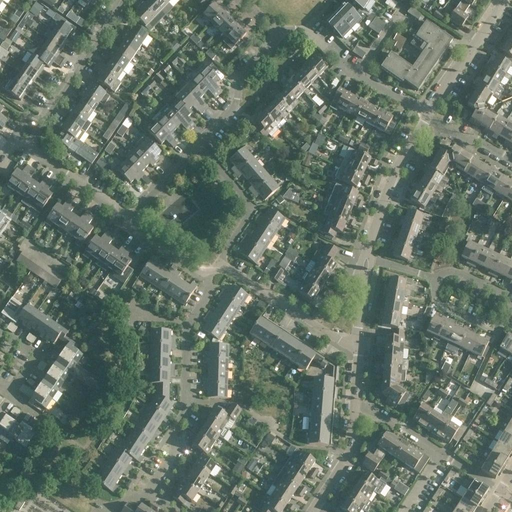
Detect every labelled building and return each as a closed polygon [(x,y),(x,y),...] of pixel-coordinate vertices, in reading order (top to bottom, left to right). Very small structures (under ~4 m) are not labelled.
[(165,16),(149,0),(145,5),(140,0),(135,0),(134,1),(158,23),(165,16)] [(173,8),(168,4),(164,0),(149,0),(165,16),(173,8)] [(348,0),(363,10),(370,0),(348,0)] [(462,0),(448,20),(452,23),(451,26),(458,30),(459,28),(460,29),(468,17),(463,14),(470,5),(471,7),(475,0),(462,0)] [(158,23),(134,1),(131,4),(138,11),(134,16),(145,27),(144,27),(149,32),(158,23)] [(35,3),(30,12),(36,16),(42,8),(35,3)] [(206,12),(203,16),(211,23),(225,9),(222,5),(219,9),(214,4),(210,8),(207,6),(204,10),(206,12)] [(338,9),(339,10),(335,14),(351,30),(359,21),(346,8),(343,4),(338,9)] [(386,10),(394,15),(398,9),(390,4),(386,10)] [(407,13),(418,21),(422,15),(411,7),(407,13)] [(219,31),(230,19),(226,15),(229,12),(225,9),(211,23),(219,31)] [(66,17),(76,24),(79,19),(69,12),(66,17)] [(22,22),(26,25),(29,21),(31,22),(33,18),(27,14),(22,22)] [(55,14),(52,19),(56,22),(55,24),(58,26),(54,32),(76,47),(78,43),(70,37),(74,32),(76,28),(66,21),(55,14)] [(329,26),(342,39),(351,30),(335,14),(331,19),(330,18),(325,23),(329,26)] [(375,18),(372,23),(382,30),(386,25),(375,18)] [(227,39),(241,24),(237,20),(234,24),(230,19),(219,31),(227,39)] [(16,31),(19,33),(21,35),(23,36),(24,35),(21,32),(26,25),(22,22),(16,31)] [(412,69),(390,54),(380,68),(402,84),(404,82),(417,91),(453,41),(426,22),(410,45),(422,54),(412,69)] [(372,23),(368,28),(379,35),(382,30),(372,23)] [(31,26),(35,33),(39,30),(35,24),(31,26)] [(241,24),(227,39),(235,46),(246,35),(241,30),(244,27),(241,24)] [(119,31),(141,46),(148,36),(134,27),(131,32),(122,27),(119,31)] [(12,37),(11,39),(16,42),(21,35),(19,33),(16,31),(12,37)] [(135,54),(141,46),(119,31),(117,34),(125,40),(122,45),(135,54)] [(48,40),(61,50),(65,45),(73,51),(76,47),(54,32),(48,40)] [(42,49),(63,65),(66,61),(58,55),(61,50),(48,40),(42,49)] [(511,43),(509,41),(505,47),(502,45),(499,49),(511,58),(511,43)] [(245,42),(238,48),(242,52),(248,45),(245,42)] [(9,48),(4,44),(3,45),(2,44),(0,47),(0,48),(6,52),(9,48)] [(122,45),(118,50),(110,44),(107,48),(129,64),(135,54),(122,45)] [(32,56),(45,65),(49,68),(52,63),(61,68),(63,65),(42,49),(38,47),(32,56)] [(366,54),(355,47),(352,53),(362,60),(366,54)] [(129,64),(107,48),(105,52),(113,58),(110,63),(123,72),(129,64)] [(42,70),(45,65),(32,56),(26,65),(47,80),(50,76),(42,70)] [(305,65),(318,78),(328,67),(322,62),(320,64),(313,57),(305,65)] [(505,76),(506,74),(510,68),(511,68),(511,63),(511,65),(497,57),(493,63),(490,61),(488,66),(505,76)] [(216,70),(207,60),(203,64),(206,67),(198,75),(218,95),(222,92),(215,84),(219,80),(212,74),(216,70)] [(110,63),(106,68),(98,62),(95,66),(117,81),(123,72),(110,63)] [(33,83),(36,78),(45,84),(47,80),(26,65),(19,73),(33,83)] [(310,85),(318,78),(305,65),(297,73),(310,85)] [(95,66),(92,70),(101,76),(97,81),(115,94),(122,84),(117,81),(95,66)] [(511,77),(506,74),(505,76),(488,66),(485,70),(488,72),(485,78),(498,86),(500,84),(503,78),(508,81),(511,77)] [(13,82),(13,83),(35,97),(38,93),(29,88),(33,83),(19,73),(13,82)] [(310,93),(306,89),(310,85),(297,73),(290,80),(303,93),(306,96),(310,93)] [(158,75),(154,79),(160,85),(164,81),(158,75)] [(198,75),(190,83),(203,96),(208,91),(215,99),(218,95),(198,75)] [(505,87),(500,84),(498,86),(485,78),(481,84),(478,82),(475,86),(492,96),(497,88),(502,91),(505,87)] [(181,84),(185,88),(183,91),(203,111),(207,107),(199,100),(203,96),(190,83),(186,79),(181,84)] [(13,82),(10,80),(4,89),(20,101),(24,95),(32,101),(35,97),(13,83),(13,82)] [(295,101),(296,100),(303,93),(290,80),(282,88),(285,91),(295,101)] [(84,88),(82,92),(99,103),(103,106),(109,97),(105,94),(92,85),(88,90),(84,88)] [(143,97),(150,89),(147,85),(139,93),(143,97)] [(490,108),(490,106),(487,104),(492,96),(475,86),(473,90),(476,92),(467,106),(473,110),(475,107),(476,108),(477,111),(490,108)] [(346,113),(354,97),(339,88),(333,99),(334,99),(329,108),(336,111),(338,108),(346,113)] [(285,91),(281,95),(275,90),(272,93),(276,97),(278,99),(291,111),(299,103),(296,100),(295,101),(285,91)] [(183,91),(175,99),(178,102),(178,101),(188,111),(189,111),(193,107),(200,114),(203,111),(183,91)] [(83,98),(79,103),(92,113),(99,103),(82,92),(79,95),(83,98)] [(346,113),(355,118),(364,102),(354,97),(346,113)] [(143,98),(139,101),(146,107),(149,104),(143,98)] [(291,111),(278,99),(270,107),(283,119),(291,111)] [(191,129),(195,125),(187,118),(192,114),(189,111),(188,111),(178,101),(178,102),(171,109),(191,129)] [(355,118),(365,123),(373,107),(364,102),(355,118)] [(69,109),(86,121),(92,113),(79,103),(76,108),(72,105),(69,109)] [(166,105),(159,113),(163,117),(176,130),(180,125),(183,128),(182,129),(185,132),(186,131),(188,133),(191,129),(171,109),(166,105)] [(283,119),(270,107),(263,114),(276,127),(283,119)] [(365,123),(374,128),(383,112),(373,107),(365,123)] [(497,117),(495,116),(489,112),(491,110),(490,108),(477,111),(478,114),(477,115),(474,114),(471,120),(485,128),(483,131),(487,134),(497,117)] [(85,133),(91,124),(86,121),(69,109),(67,113),(71,116),(67,121),(85,133)] [(263,114),(261,112),(257,109),(254,112),(260,118),(255,122),(260,126),(255,131),(264,139),(268,135),(271,138),(279,130),(276,127),(263,114)] [(498,111),(495,116),(497,117),(487,134),(491,137),(493,133),(499,137),(508,123),(506,122),(499,118),(502,114),(498,111)] [(395,125),(390,122),(393,117),(383,112),(374,128),(390,136),(395,125)] [(159,113),(152,120),(156,124),(176,145),(180,141),(172,134),(176,130),(163,117),(159,113)] [(511,119),(508,118),(506,122),(508,123),(499,137),(505,141),(503,144),(508,146),(511,139),(511,125),(510,124),(511,120),(511,119)] [(74,139),(79,142),(85,133),(67,121),(64,126),(55,120),(52,124),(74,139)] [(52,124),(50,128),(58,134),(54,139),(68,148),(75,153),(91,164),(98,155),(79,142),(74,139),(52,124)] [(156,124),(153,128),(150,125),(145,130),(161,145),(165,141),(173,148),(176,145),(156,124)] [(137,145),(140,148),(155,164),(159,160),(156,157),(161,153),(144,137),(137,145)] [(140,148),(137,151),(134,148),(129,153),(145,169),(149,164),(152,167),(155,164),(140,148)] [(449,158),(452,171),(454,171),(455,168),(463,173),(474,156),(470,153),(468,156),(454,148),(450,154),(453,155),(451,157),(449,158)] [(231,169),(235,174),(253,158),(249,153),(247,155),(242,149),(229,160),(235,166),(231,169)] [(375,167),(377,164),(378,162),(349,149),(344,159),(365,169),(368,164),(375,167)] [(443,178),(444,176),(448,170),(450,172),(452,171),(449,158),(446,158),(444,157),(446,155),(440,151),(431,165),(428,164),(426,168),(443,178)] [(125,164),(140,179),(144,175),(141,173),(145,169),(129,153),(125,158),(128,161),(125,164)] [(463,173),(462,175),(465,177),(466,175),(474,179),(482,165),(476,161),(478,158),(474,155),(474,156),(463,173)] [(242,175),(247,181),(259,170),(255,164),(257,163),(253,158),(235,174),(238,178),(242,175)] [(344,159),(339,168),(368,182),(370,178),(365,176),(364,178),(362,177),(365,169),(344,159)] [(119,164),(110,173),(112,175),(118,181),(119,181),(125,187),(129,183),(130,184),(134,180),(137,183),(140,179),(136,174),(125,164),(122,167),(119,164)] [(6,185),(15,192),(31,168),(27,165),(21,174),(16,170),(6,185)] [(482,165),(474,179),(481,184),(480,186),(483,188),(484,185),(495,168),(491,166),(489,169),(482,165)] [(31,168),(15,192),(24,198),(34,183),(29,179),(35,171),(31,168)] [(368,182),(339,168),(335,178),(356,189),(360,181),(362,182),(361,184),(366,187),(368,182)] [(449,179),(444,176),(443,178),(426,168),(423,172),(426,174),(423,180),(437,188),(438,186),(441,180),(446,183),(449,179)] [(483,188),(481,190),(492,196),(494,192),(503,178),(496,174),(498,170),(495,168),(484,185),(483,188)] [(248,189),(252,194),(270,178),(266,173),(264,175),(259,170),(247,181),(252,186),(248,189)] [(30,207),(49,180),(45,177),(39,186),(34,183),(24,198),(22,201),(30,207)] [(274,183),(270,178),(252,194),(256,198),(259,195),(264,201),(277,190),(272,184),(274,183)] [(503,178),(494,192),(502,196),(500,199),(503,201),(505,198),(511,186),(511,178),(509,182),(503,178)] [(39,213),(52,195),(47,192),(53,183),(49,180),(30,207),(39,213)] [(443,189),(438,186),(437,188),(423,180),(419,186),(416,184),(413,188),(430,199),(431,197),(435,190),(440,193),(443,189)] [(358,194),(336,185),(332,195),(361,207),(363,203),(358,201),(356,199),(358,194)] [(511,186),(505,198),(503,201),(506,202),(507,199),(511,202),(511,186)] [(434,204),(436,200),(431,197),(430,199),(413,188),(411,192),(414,194),(410,201),(424,209),(429,201),(434,204)] [(327,205),(333,207),(350,214),(353,206),(355,207),(354,209),(359,211),(361,207),(332,195),(327,205)] [(44,223),(49,226),(51,223),(55,226),(72,202),(68,199),(62,208),(56,204),(44,223)] [(64,232),(65,232),(75,217),(70,214),(76,205),(72,202),(55,226),(59,228),(57,231),(62,235),(64,232)] [(479,202),(475,208),(482,211),(485,206),(479,202)] [(350,214),(333,207),(327,205),(323,215),(329,217),(345,224),(353,227),(355,222),(350,220),(349,223),(347,222),(350,214)] [(281,226),(278,225),(283,218),(271,210),(272,209),(270,208),(264,216),(261,213),(257,218),(277,231),(281,226)] [(420,228),(420,226),(423,219),(428,221),(430,216),(424,214),(423,216),(408,211),(406,218),(402,217),(401,221),(420,228)] [(75,217),(65,232),(73,238),(90,215),(85,212),(79,220),(75,217)] [(90,215),(73,238),(78,241),(76,244),(80,248),(93,229),(88,226),(93,217),(90,215)] [(336,232),(341,234),(345,224),(329,217),(325,227),(320,225),(317,231),(333,238),(336,232)] [(274,236),(277,231),(257,218),(254,223),(258,225),(254,231),(268,241),(272,235),(274,236)] [(426,228),(420,226),(420,228),(401,221),(399,226),(402,227),(400,234),(416,239),(416,237),(419,230),(424,232),(426,228)] [(264,247),(268,241),(254,231),(250,238),(246,235),(243,240),(263,253),(266,248),(264,247)] [(106,232),(100,241),(95,237),(82,255),(88,259),(90,256),(93,258),(110,235),(106,232)] [(422,239),(416,237),(416,239),(400,234),(398,241),(394,239),(393,244),(412,251),(412,249),(415,242),(420,244),(422,239)] [(114,238),(110,235),(93,258),(97,261),(95,264),(100,268),(113,249),(108,246),(114,238)] [(479,248),(477,247),(470,244),(473,238),(468,236),(466,242),(468,243),(461,257),(468,261),(466,264),(470,266),(479,248)] [(260,258),(263,253),(243,240),(240,245),(244,247),(239,254),(253,263),(257,257),(260,258)] [(479,241),(477,247),(479,248),(470,266),(475,268),(476,265),(483,268),(490,253),(488,252),(481,249),(484,243),(479,241)] [(113,249),(100,268),(105,271),(108,268),(111,271),(128,247),(124,244),(118,253),(113,249)] [(418,251),(412,249),(412,251),(393,244),(391,249),(395,250),(392,257),(408,262),(411,253),(416,255),(418,251)] [(328,245),(325,251),(335,257),(338,252),(328,245)] [(490,246),(488,252),(490,253),(483,268),(489,271),(488,274),(492,276),(501,258),(499,257),(492,254),(494,249),(490,246)] [(131,262),(126,259),(132,250),(128,247),(111,271),(115,273),(113,276),(124,284),(133,271),(127,267),(131,262)] [(289,250),(284,257),(290,261),(291,262),(292,263),(298,255),(289,250)] [(27,255),(22,251),(16,261),(21,264),(27,255)] [(274,251),(270,257),(277,262),(281,256),(274,251)] [(325,251),(321,256),(316,253),(310,262),(315,265),(330,275),(336,265),(331,262),(335,257),(325,251)] [(501,252),(499,257),(501,258),(492,276),(497,278),(498,275),(505,278),(511,263),(509,262),(503,259),(505,254),(501,252)] [(32,258),(27,255),(21,264),(26,268),(32,258)] [(139,276),(144,280),(146,278),(152,282),(161,268),(155,263),(157,260),(152,256),(139,276)] [(284,257),(278,267),(284,270),(290,261),(284,257)] [(37,261),(32,258),(26,268),(31,271),(37,261)] [(42,265),(37,261),(31,271),(35,275),(42,265)] [(310,262),(305,271),(309,274),(324,284),(330,275),(315,265),(310,262)] [(42,265),(35,275),(40,278),(47,268),(42,265)] [(47,268),(40,278),(45,281),(52,272),(47,268)] [(152,282),(158,285),(156,288),(162,291),(175,271),(170,268),(167,272),(161,268),(152,282)] [(271,278),(276,282),(283,272),(277,268),(271,278)] [(162,291),(167,294),(168,292),(174,296),(183,282),(177,278),(179,274),(175,271),(162,291)] [(324,284),(309,274),(305,271),(304,271),(298,280),(303,283),(318,293),(324,284)] [(52,272),(45,281),(50,285),(57,275),(52,272)] [(55,288),(58,285),(62,278),(57,275),(50,285),(55,288)] [(404,293),(404,291),(405,284),(411,285),(412,280),(406,279),(406,281),(390,279),(388,286),(385,285),(384,290),(404,293)] [(174,296),(180,300),(179,302),(185,307),(187,304),(186,304),(197,286),(192,282),(190,286),(183,282),(174,296)] [(303,283),(297,292),(312,302),(318,293),(303,283)] [(228,292),(224,290),(221,294),(241,307),(244,302),(242,301),(246,294),(232,285),(228,292)] [(410,292),(404,291),(404,293),(384,290),(383,295),(387,296),(386,303),(402,305),(402,303),(403,296),(409,297),(410,292)] [(235,311),(237,313),(241,307),(221,294),(218,299),(221,302),(217,308),(231,317),(235,311)] [(18,319),(17,319),(24,309),(20,306),(21,304),(11,298),(0,314),(15,324),(18,319)] [(381,309),(380,314),(400,317),(400,315),(401,308),(407,309),(411,309),(412,305),(408,304),(402,303),(402,305),(386,303),(384,310),(381,309)] [(27,304),(24,309),(17,319),(18,319),(22,322),(21,324),(25,327),(37,311),(27,304)] [(213,314),(209,312),(206,316),(226,330),(229,325),(227,323),(231,317),(217,308),(213,314)] [(37,311),(25,327),(29,330),(31,328),(36,331),(45,317),(37,311)] [(406,316),(400,315),(400,317),(380,314),(379,319),(383,319),(381,326),(398,329),(399,319),(405,320),(406,316)] [(271,326),(265,322),(267,318),(262,315),(254,328),(252,331),(249,335),(261,342),(271,326)] [(221,333),(223,335),(226,330),(206,316),(203,321),(207,324),(202,331),(216,340),(221,333)] [(45,317),(36,331),(40,334),(39,337),(43,339),(54,323),(45,317)] [(436,340),(437,337),(446,319),(442,317),(440,321),(433,317),(426,332),(435,336),(433,339),(436,340)] [(446,319),(437,337),(436,340),(439,341),(440,339),(448,342),(455,328),(448,324),(450,321),(446,319)] [(54,344),(58,338),(62,341),(68,332),(54,323),(43,339),(47,342),(49,340),(54,344)] [(285,330),(280,326),(278,330),(271,326),(261,342),(272,350),(285,330)] [(458,350),(459,347),(468,329),(464,327),(462,331),(455,328),(448,342),(456,346),(455,349),(458,350)] [(468,329),(459,347),(458,350),(461,351),(462,349),(470,352),(477,338),(470,334),(472,331),(468,329)] [(154,330),(154,338),(151,338),(151,344),(175,345),(175,339),(170,339),(170,331),(154,330)] [(293,341),(287,336),(290,333),(285,330),(272,350),(283,357),(293,341)] [(403,350),(404,332),(392,331),(392,337),(386,337),(385,348),(403,350)] [(511,348),(511,336),(508,334),(499,349),(508,354),(511,348)] [(470,352),(478,356),(477,359),(480,360),(490,339),(486,337),(484,341),(477,338),(470,352)] [(75,343),(71,341),(62,354),(76,363),(82,354),(72,347),(75,343)] [(307,344),(302,341),(300,345),(293,341),(283,357),(294,364),(307,344)] [(209,353),(204,353),(204,358),(228,359),(228,353),(225,353),(225,345),(212,345),(212,343),(209,343),(209,353)] [(151,344),(151,350),(153,350),(153,357),(170,358),(170,350),(174,350),(175,345),(151,344)] [(315,355),(309,351),(311,347),(307,344),(294,364),(305,372),(312,361),(312,360),(315,355)] [(377,347),(377,352),(385,353),(384,359),(402,361),(403,350),(385,348),(377,347)] [(333,381),(338,381),(339,365),(337,364),(336,366),(334,365),(335,363),(326,356),(325,358),(322,357),(323,355),(318,351),(315,355),(312,360),(312,361),(320,366),(322,363),(331,369),(330,380),(333,380),(333,381)] [(76,363),(62,354),(55,363),(70,372),(76,363)] [(153,357),(153,364),(150,364),(150,370),(174,371),(174,365),(169,365),(170,358),(153,357)] [(225,365),(228,365),(228,359),(204,358),(204,364),(208,364),(208,371),(225,372),(225,365)] [(401,371),(402,361),(384,359),(384,365),(376,364),(375,369),(401,371)] [(70,372),(55,363),(49,372),(64,382),(70,372)] [(383,374),(382,381),(396,382),(404,382),(405,372),(401,371),(375,369),(375,374),(383,374)] [(150,370),(150,376),(152,376),(152,384),(157,384),(169,384),(169,376),(174,376),(174,371),(150,370)] [(227,379),(224,379),(225,372),(208,371),(208,379),(203,379),(203,384),(227,385),(227,379)] [(43,381),(58,391),(64,382),(49,372),(43,381)] [(337,393),(337,389),(332,388),(333,381),(333,380),(330,380),(314,379),(313,391),(337,393)] [(51,400),(58,391),(43,381),(37,390),(51,400)] [(382,381),(381,395),(388,399),(386,402),(395,409),(397,405),(402,408),(409,396),(405,394),(396,388),(396,382),(382,381)] [(149,406),(169,419),(172,414),(168,412),(174,404),(171,402),(171,403),(168,402),(169,384),(157,384),(157,394),(156,395),(158,397),(155,402),(152,401),(149,406)] [(207,398),(227,399),(227,398),(224,398),(224,391),(227,391),(227,385),(203,384),(203,390),(207,390),(207,398)] [(35,402),(45,409),(51,400),(37,390),(28,403),(32,406),(35,402)] [(331,406),(332,399),(336,400),(337,393),(313,391),(312,405),(331,406)] [(242,411),(232,404),(228,410),(238,417),(242,411)] [(335,420),(335,415),(330,414),(331,406),(312,405),(311,419),(335,420)] [(431,411),(422,405),(412,420),(421,426),(431,411)] [(158,427),(162,421),(166,424),(169,419),(149,406),(146,411),(148,412),(144,418),(158,427)] [(216,409),(210,418),(225,428),(229,431),(234,422),(238,417),(228,410),(225,415),(216,409)] [(440,417),(431,411),(421,426),(430,432),(440,417)] [(449,423),(452,419),(443,413),(440,417),(430,432),(439,438),(449,423)] [(1,414),(0,415),(0,434),(0,435),(10,420),(1,414)] [(155,441),(158,436),(154,434),(158,427),(144,418),(140,424),(138,423),(135,428),(155,441)] [(210,418),(204,427),(219,437),(223,440),(229,431),(225,428),(210,418)] [(247,424),(253,428),(257,422),(251,418),(247,424)] [(329,433),(330,426),(334,426),(335,420),(311,419),(310,432),(329,433)] [(0,435),(9,441),(12,437),(19,427),(18,426),(10,420),(0,435)] [(12,437),(16,439),(15,441),(25,448),(36,432),(21,422),(18,426),(19,427),(12,437)] [(449,423),(439,438),(449,444),(452,439),(458,443),(467,429),(464,427),(459,428),(459,429),(449,423)] [(511,438),(511,425),(509,424),(503,433),(511,438)] [(213,446),(219,437),(204,427),(198,436),(213,446)] [(144,449),(148,443),(152,446),(155,441),(135,428),(131,433),(134,434),(130,440),(144,449)] [(396,437),(392,434),(387,431),(377,446),(379,447),(373,456),(368,453),(361,465),(373,473),(386,453),(386,452),(396,437)] [(309,445),(332,447),(333,441),(328,441),(329,433),(310,432),(309,445)] [(511,451),(511,438),(503,433),(497,443),(511,451)] [(268,434),(264,441),(270,445),(275,438),(268,434)] [(198,436),(195,435),(193,439),(195,440),(192,446),(207,455),(213,446),(198,436)] [(386,452),(386,453),(395,458),(405,443),(396,437),(386,452)] [(118,449),(132,458),(140,463),(143,458),(139,456),(144,449),(130,440),(126,446),(123,445),(120,449),(117,447),(116,447),(118,449)] [(404,464),(414,449),(405,443),(395,458),(404,464)] [(506,461),(509,457),(511,451),(497,443),(492,452),(506,461)] [(129,471),(132,467),(128,464),(132,458),(118,449),(115,455),(112,453),(109,458),(129,471)] [(290,459),(294,461),(309,471),(315,462),(296,449),(290,459)] [(414,449),(404,464),(414,470),(419,474),(427,462),(421,459),(423,455),(414,449)] [(261,461),(265,455),(257,450),(254,456),(261,461)] [(501,470),(504,465),(506,461),(492,452),(486,461),(501,470)] [(200,456),(194,466),(209,476),(209,475),(213,477),(219,469),(215,466),(200,456)] [(118,480),(122,474),(126,476),(129,471),(109,458),(106,463),(108,465),(104,471),(118,480)] [(284,468),(288,470),(303,480),(309,471),(294,461),(290,459),(284,468)] [(486,461),(480,470),(495,479),(501,470),(486,461)] [(499,486),(510,468),(504,465),(493,483),(499,486)] [(188,475),(203,485),(209,476),(194,466),(188,475)] [(303,480),(288,470),(284,468),(278,477),(282,479),(297,489),(303,480)] [(114,494),(118,489),(114,486),(118,480),(104,471),(100,477),(98,475),(94,481),(114,494)] [(378,482),(365,473),(359,482),(374,492),(378,495),(385,485),(379,481),(378,482)] [(182,484),(197,493),(203,485),(188,475),(182,484)] [(297,489),(282,479),(278,477),(272,486),(276,488),(291,498),(297,489)] [(482,499),(485,495),(488,490),(474,481),(468,490),(482,499)] [(374,492),(359,482),(353,491),(368,501),(374,492)] [(186,499),(191,503),(197,493),(182,484),(172,498),(183,505),(186,499)] [(272,486),(266,495),(267,495),(270,497),(285,507),(291,498),(276,488),(272,486)] [(476,508),(479,505),(482,499),(468,490),(462,499),(476,508)] [(367,511),(372,504),(368,501),(353,491),(349,496),(343,492),(340,496),(347,500),(362,510),(364,511),(367,511)] [(282,511),(285,507),(270,497),(267,495),(257,510),(260,511),(282,511)] [(461,511),(473,511),(476,508),(462,499),(456,508),(461,511)] [(15,508),(19,511),(24,503),(20,500),(15,508)] [(360,511),(362,510),(347,500),(341,510),(343,511),(360,511)] [(128,511),(132,507),(127,503),(121,511),(128,511)]
